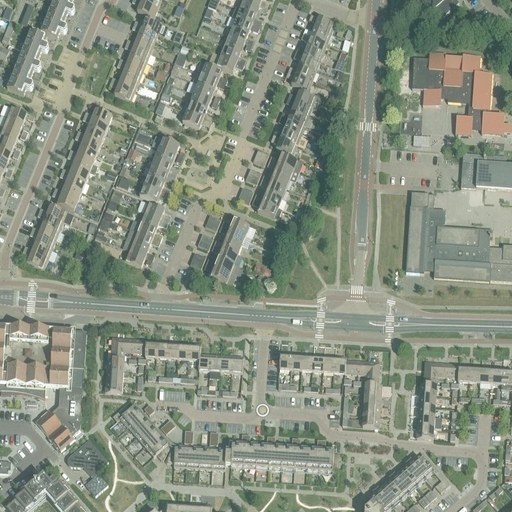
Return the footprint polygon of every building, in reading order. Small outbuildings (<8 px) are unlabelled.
[(54,0),(41,35),(58,41),(60,35),(61,32),(63,29),(68,16),(69,13),(70,10),(74,0),(54,0)] [(156,0),(142,0),(141,5),(158,11),(162,2),(156,0)] [(212,0),(208,10),(216,13),(220,3),(212,0)] [(243,0),(242,2),(267,11),(269,6),(262,3),(262,0),(243,0)] [(421,0),(421,11),(432,12),(432,13),(433,13),(434,12),(436,15),(442,21),(459,7),(452,0),(421,0)] [(242,2),(239,11),(256,18),(258,13),(265,16),(267,11),(242,2)] [(158,11),(141,5),(137,15),(154,21),(158,11)] [(29,8),(25,17),(30,19),(34,10),(29,8)] [(207,11),(204,19),(210,21),(213,14),(207,11)] [(239,11),(235,21),(259,30),(261,25),(254,22),(256,18),(239,11)] [(30,19),(25,17),(21,27),(26,29),(30,19)] [(204,19),(201,26),(207,28),(210,21),(204,19)] [(318,20),(314,30),(331,37),(335,27),(318,20)] [(145,21),(141,31),(158,38),(164,40),(168,30),(162,28),(145,21)] [(235,21),(231,30),(248,37),(250,32),(257,35),(259,30),(235,21)] [(9,26),(5,35),(10,37),(14,28),(9,26)] [(244,46),(247,47),(251,49),(254,44),(246,41),(248,37),(231,30),(227,40),(244,46)] [(305,32),(303,37),(327,47),(331,37),(314,30),(312,35),(305,32)] [(141,31),(137,41),(154,47),(158,38),(141,31)] [(349,42),(353,34),(347,32),(344,39),(349,42)] [(35,69),(37,66),(42,53),(43,50),(44,48),(47,40),(30,34),(8,91),(24,98),(27,91),(28,88),(29,85),(34,72),(35,69)] [(10,37),(5,35),(2,45),(7,47),(10,37)] [(187,37),(184,44),(191,47),(194,40),(187,37)] [(308,45),(306,49),(323,56),(327,47),(303,37),(301,42),(308,45)] [(227,40),(224,49),(241,56),(244,46),(227,40)] [(137,41),(134,50),(150,57),(154,47),(137,41)] [(0,49),(0,55),(7,58),(9,53),(0,49)] [(182,49),(180,55),(182,56),(187,58),(189,52),(182,49)] [(241,56),(224,49),(220,59),(237,65),(239,66),(241,61),(239,60),(241,56)] [(297,51),(295,56),(320,66),(323,56),(306,49),(305,54),(297,51)] [(134,50),(130,59),(147,66),(150,57),(134,50)] [(179,55),(174,66),(182,70),(187,58),(182,56),(180,55),(179,55)] [(413,71),(412,91),(424,92),(424,93),(425,93),(424,108),(423,108),(440,110),(441,100),(443,100),(448,100),(448,105),(448,104),(468,105),(468,106),(467,121),(457,120),(456,138),(457,138),(457,137),(472,138),(471,139),(472,139),(473,130),(482,131),(482,137),(483,137),(483,136),(503,137),(503,138),(504,135),(511,135),(511,130),(511,127),(504,127),(505,118),(490,117),(490,111),(489,111),(490,97),(491,97),(491,96),(490,96),(492,76),(493,76),(493,75),(479,74),(480,60),(481,60),(481,59),(464,58),(463,73),(446,72),(446,56),(446,57),(431,56),(431,55),(430,55),(430,61),(413,60),(413,71)] [(301,64),(299,68),(316,75),(320,66),(295,56),(293,61),(301,64)] [(130,59),(126,69),(143,76),(147,66),(130,59)] [(237,65),(220,59),(216,69),(233,75),(235,70),(237,65)] [(338,62),(335,72),(338,73),(343,75),(345,65),(338,62)] [(201,77),(218,84),(226,87),(228,81),(221,78),(222,74),(202,66),(198,76),(201,77)] [(290,70),(288,75),(312,84),(316,75),(299,68),(297,73),(290,70)] [(126,69),(122,78),(139,85),(143,76),(126,69)] [(159,72),(155,81),(164,84),(168,76),(159,72)] [(338,73),(335,83),(341,85),(343,75),(338,73)] [(312,84),(288,75),(286,80),(293,83),(291,88),(308,94),(312,84)] [(201,77),(198,87),(215,94),(217,89),(218,84),(201,77)] [(122,78),(118,88),(135,95),(139,85),(122,78)] [(198,87),(194,96),(211,103),(215,94),(198,87)] [(135,95),(118,88),(115,98),(131,105),(135,95)] [(295,104),(312,111),(316,101),(299,94),(295,104)] [(163,95),(161,102),(168,105),(171,98),(163,95)] [(194,96),(190,106),(207,113),(211,103),(194,96)] [(291,113),(308,120),(312,111),(295,104),(291,113)] [(203,122),(206,123),(210,125),(212,120),(205,117),(207,113),(190,106),(186,115),(203,122)] [(11,110),(7,120),(23,127),(27,117),(18,113),(11,110)] [(95,112),(92,122),(109,129),(113,119),(95,112)] [(290,118),(288,123),(305,130),(308,120),(291,113),(290,118)] [(203,122),(186,115),(182,125),(199,132),(201,127),(203,122)] [(154,123),(161,126),(163,119),(157,116),(154,123)] [(7,120),(3,129),(20,136),(23,127),(7,120)] [(92,122),(88,131),(105,138),(109,129),(92,122)] [(284,132),(301,139),(305,130),(288,123),(284,132)] [(3,129),(0,136),(0,139),(16,146),(20,136),(3,129)] [(88,131),(84,141),(101,148),(105,138),(88,131)] [(277,141),(280,142),(297,149),(301,139),(284,132),(282,137),(275,134),(273,139),(277,141)] [(431,148),(431,139),(415,138),(415,147),(431,148)] [(0,139),(0,150),(12,155),(16,146),(0,139)] [(84,141),(80,150),(97,157),(101,148),(84,141)] [(163,141),(159,151),(176,158),(180,148),(163,141)] [(297,149),(280,142),(276,152),(293,159),(297,149)] [(136,152),(147,156),(149,150),(138,146),(136,152)] [(0,150),(0,161),(8,165),(12,155),(0,150)] [(80,150),(76,160),(93,167),(97,157),(80,150)] [(159,151),(155,161),(172,167),(176,158),(159,151)] [(131,152),(127,161),(133,163),(137,154),(131,152)] [(258,153),(255,158),(266,163),(269,157),(258,153)] [(462,176),(461,191),(476,192),(476,190),(511,192),(511,167),(506,167),(507,159),(463,156),(462,176)] [(280,157),(276,167),(300,176),(304,166),(280,157)] [(266,163),(255,158),(253,165),(264,169),(266,163)] [(73,169),(90,176),(95,178),(99,169),(93,167),(76,160),(73,169)] [(0,161),(0,172),(4,174),(8,165),(0,161)] [(155,161),(151,170),(168,177),(172,167),(155,161)] [(315,169),(321,172),(323,166),(317,163),(315,169)] [(124,164),(122,170),(128,172),(130,166),(124,164)] [(272,176),(289,183),(296,186),(300,176),(276,167),(272,176)] [(73,169),(69,179),(86,186),(90,176),(73,169)] [(122,170),(119,178),(127,181),(130,173),(128,172),(122,170)] [(151,170),(147,180),(164,187),(166,182),(173,185),(175,180),(171,178),(168,177),(151,170)] [(250,171),(248,177),(258,182),(261,176),(250,171)] [(108,174),(105,182),(113,185),(116,177),(108,174)] [(269,186),(286,193),(289,183),(272,176),(269,186)] [(258,182),(248,177),(245,183),(256,188),(258,182)] [(69,179),(65,188),(82,195),(86,186),(69,179)] [(147,180),(144,189),(168,199),(170,194),(163,191),(164,187),(147,180)] [(267,191),(265,195),(282,202),(286,193),(269,186),(266,184),(264,189),(267,191)] [(65,188),(61,198),(78,205),(82,195),(65,188)] [(168,199),(144,189),(140,199),(156,206),(158,201),(166,204),(168,199)] [(243,190),(240,196),(251,200),(253,194),(243,190)] [(114,192),(110,202),(118,205),(122,195),(114,192)] [(256,197),(254,202),(278,212),(282,202),(265,195),(263,200),(256,197)] [(251,200),(240,196),(238,202),(248,206),(251,200)] [(446,213),(434,212),(435,198),(429,198),(429,197),(411,196),(410,209),(406,275),(424,276),(424,271),(434,272),(434,281),(490,284),(490,283),(511,284),(511,248),(503,248),(503,251),(489,250),(489,243),(493,243),(493,237),(493,233),(479,232),(479,233),(445,231),(445,227),(446,213)] [(61,198),(57,208),(74,215),(79,216),(80,212),(76,211),(78,205),(61,198)] [(278,212),(254,202),(252,207),(259,210),(257,215),(278,223),(282,213),(278,212)] [(109,204),(106,212),(113,214),(116,206),(109,204)] [(148,206),(144,215),(168,225),(170,220),(163,217),(165,212),(148,206)] [(46,218),(63,225),(71,228),(75,218),(67,215),(50,208),(46,218)] [(104,218),(103,221),(109,224),(111,218),(105,215),(104,218)] [(144,215),(140,225),(157,232),(159,227),(166,230),(168,225),(144,215)] [(46,218),(43,228),(60,234),(63,225),(46,218)] [(210,218),(208,224),(219,228),(221,222),(210,218)] [(102,222),(99,231),(106,234),(110,225),(102,222)] [(221,229),(246,239),(250,229),(232,222),(231,227),(224,224),(221,229)] [(219,228),(208,224),(205,230),(216,234),(219,228)] [(140,225),(136,234),(160,244),(162,239),(155,236),(157,232),(140,225)] [(43,228),(39,237),(56,244),(60,234),(43,228)] [(225,241),(242,248),(246,239),(221,229),(219,234),(226,237),(225,241)] [(131,232),(127,242),(149,251),(151,246),(158,249),(160,244),(136,234),(131,232)] [(98,234),(95,240),(101,243),(104,236),(98,234)] [(203,236),(200,242),(211,247),(214,241),(203,236)] [(39,237),(35,247),(52,253),(56,244),(39,237)] [(277,240),(273,250),(275,251),(280,253),(284,243),(277,240)] [(214,248),(238,258),(242,248),(225,241),(223,246),(216,243),(214,248)] [(123,251),(129,253),(145,260),(148,261),(153,263),(155,258),(147,255),(149,251),(127,242),(123,251)] [(211,247),(200,242),(198,249),(209,253),(211,247)] [(94,243),(91,250),(97,252),(99,246),(94,243)] [(35,247),(31,256),(48,263),(49,260),(52,253),(35,247)] [(217,260),(234,267),(238,258),(214,248),(212,253),(219,256),(217,260)] [(126,261),(125,263),(142,270),(143,265),(145,263),(145,260),(129,253),(126,261)] [(273,253),(270,260),(276,262),(278,255),(273,253)] [(195,255),(193,261),(203,266),(206,260),(195,255)] [(48,263),(31,256),(27,266),(44,273),(48,263)] [(211,269),(213,270),(237,279),(241,270),(234,267),(217,260),(215,265),(208,262),(206,267),(211,269)] [(203,266),(193,261),(190,267),(201,272),(203,266)] [(269,264),(266,269),(273,272),(276,266),(269,264)] [(211,269),(209,274),(211,275),(209,280),(233,289),(237,279),(213,270),(211,269)] [(265,270),(262,276),(268,279),(271,273),(265,270)] [(260,278),(257,286),(264,288),(267,281),(266,280),(260,278)] [(255,287),(253,293),(260,296),(262,290),(255,287)] [(0,387),(45,390),(60,391),(59,408),(59,411),(52,416),(49,413),(36,425),(45,436),(59,452),(61,454),(75,442),(72,439),(81,432),(83,398),(85,373),(70,372),(73,334),(56,333),(28,332),(11,331),(7,330),(0,329),(0,387)] [(87,335),(73,334),(70,372),(85,373),(87,335)] [(112,363),(123,364),(124,355),(125,342),(113,342),(112,363)] [(147,344),(125,342),(124,355),(145,357),(146,357),(147,344)] [(158,345),(147,344),(146,357),(145,357),(145,360),(157,361),(158,345)] [(169,345),(158,345),(157,361),(168,362),(169,345)] [(180,346),(169,345),(168,362),(178,363),(180,346)] [(190,347),(180,346),(178,363),(189,363),(190,347)] [(201,348),(190,347),(189,363),(200,364),(200,357),(201,358),(201,348)] [(281,373),(292,374),(293,357),(282,356),(281,373)] [(212,358),(201,358),(200,357),(200,364),(199,374),(211,375),(212,358)] [(292,374),(302,374),(304,357),(293,357),(292,374)] [(302,374),(313,375),(314,358),(304,357),(302,374)] [(223,359),(212,358),(211,375),(222,375),(223,359)] [(313,375),(324,376),(325,359),(314,358),(313,375)] [(233,360),(223,359),(222,375),(232,376),(233,360)] [(324,376),(335,376),(336,360),(325,359),(324,376)] [(244,360),(233,360),(232,376),(243,377),(244,360)] [(335,376),(345,377),(346,364),(347,364),(347,360),(336,360),(335,376)] [(366,387),(379,388),(381,366),(378,366),(378,363),(373,362),(373,366),(367,365),(366,379),(366,378),(365,387),(366,387)] [(108,363),(107,374),(124,375),(124,364),(123,364),(112,363),(108,363)] [(345,377),(366,378),(366,379),(367,365),(347,364),(346,364),(345,377)] [(426,366),(425,387),(425,388),(437,388),(438,380),(439,367),(426,366)] [(460,368),(439,367),(438,380),(459,381),(460,368)] [(470,369),(460,368),(459,381),(459,384),(469,385),(470,369)] [(481,369),(470,369),(469,385),(480,386),(481,369)] [(480,386),(480,391),(491,391),(491,386),(492,370),(481,369),(480,386)] [(503,371),(492,370),(491,386),(502,387),(503,371)] [(502,387),(502,392),(511,392),(511,371),(503,371),(502,387)] [(107,374),(107,384),(123,386),(124,375),(107,374)] [(123,386),(107,384),(106,396),(122,397),(123,386)] [(44,401),(45,390),(0,387),(0,394),(2,395),(17,395),(26,397),(37,400),(40,401),(45,403),(46,402),(44,401)] [(366,387),(365,398),(382,399),(383,388),(379,388),(366,387)] [(421,387),(420,399),(436,400),(437,388),(425,388),(425,387),(421,387)] [(365,398),(364,408),(381,410),(382,399),(365,398)] [(420,399),(420,409),(436,410),(436,400),(420,399)] [(122,421),(130,431),(143,419),(134,409),(134,410),(130,405),(115,419),(119,424),(122,421)] [(145,411),(151,417),(155,414),(150,407),(145,411)] [(364,408),(364,419),(380,420),(381,410),(364,408)] [(420,409),(419,420),(435,421),(436,410),(420,409)] [(130,431),(139,440),(152,429),(143,419),(130,431)] [(380,420),(364,419),(363,431),(380,432),(380,420)] [(419,420),(418,431),(434,432),(435,421),(419,420)] [(176,429),(171,423),(162,431),(167,437),(176,429)] [(139,440),(147,450),(160,438),(152,429),(139,440)] [(434,432),(418,431),(418,441),(434,442),(434,432)] [(160,438),(147,450),(156,459),(158,458),(163,463),(165,464),(170,451),(168,448),(160,438)] [(70,463),(70,465),(71,468),(72,469),(74,470),(78,470),(85,471),(93,479),(97,476),(103,471),(110,465),(104,458),(95,448),(90,442),(85,447),(71,459),(70,463)] [(226,468),(245,470),(246,448),(245,448),(245,450),(233,449),(232,455),(227,455),(226,468)] [(245,470),(257,470),(259,451),(247,450),(247,448),(246,448),(245,470)] [(257,470),(270,471),(271,450),(270,449),(270,452),(259,451),(257,470)] [(174,471),(187,472),(189,450),(187,450),(187,452),(176,451),(176,452),(173,452),(166,465),(167,467),(174,468),(174,471)] [(187,472),(200,473),(201,453),(190,452),(190,450),(189,450),(187,472)] [(270,471),(282,472),(284,453),(273,452),(273,450),(271,450),(270,471)] [(282,472),(295,473),(297,452),(296,451),(296,454),(284,453),(282,472)] [(200,473),(213,474),(214,452),(213,452),(213,454),(201,453),(200,473)] [(226,474),(226,468),(227,455),(215,454),(215,452),(214,452),(213,474),(226,474)] [(295,473),(308,474),(309,454),(298,454),(298,452),(297,452),(295,473)] [(308,474),(320,475),(322,453),(321,453),(321,455),(309,454),(308,474)] [(322,453),(320,475),(333,475),(333,472),(339,472),(340,457),(334,457),(334,456),(323,455),(323,453),(322,453)] [(433,474),(442,485),(448,491),(451,488),(423,456),(420,459),(433,474)] [(408,467),(410,468),(398,479),(396,477),(392,481),(393,483),(381,493),(380,492),(376,495),(377,497),(371,502),(374,506),(367,511),(389,511),(433,474),(420,459),(414,465),(413,463),(408,467)] [(11,474),(12,466),(0,464),(0,476),(9,477),(9,473),(11,474)] [(97,476),(93,479),(95,481),(87,488),(97,499),(110,488),(99,477),(97,476)] [(7,510),(8,511),(29,511),(48,496),(61,511),(83,511),(62,487),(60,488),(54,482),(50,485),(44,477),(16,502),(7,510)] [(448,491),(442,485),(436,490),(442,496),(448,491)] [(501,490),(496,495),(498,498),(504,493),(501,490)] [(420,504),(425,510),(438,500),(432,494),(420,504)]
